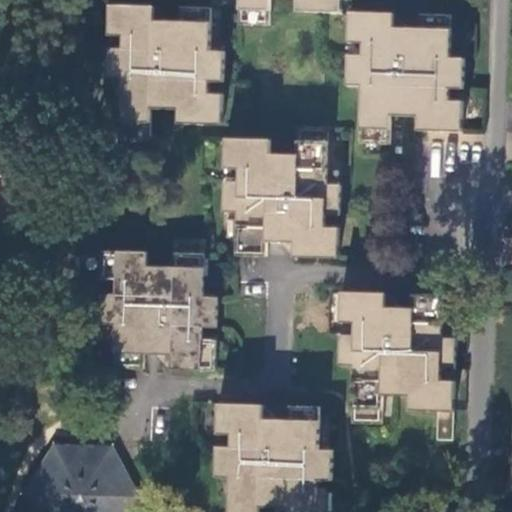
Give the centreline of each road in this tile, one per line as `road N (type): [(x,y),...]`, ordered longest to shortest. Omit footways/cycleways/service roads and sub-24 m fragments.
road 1 (residential): [(131,434),(133,385),(275,389),(281,273),(487,281)]
road 2 (residential): [(487,281),(499,0)]
road 3 (residential): [(459,511),(480,481),(487,281)]
